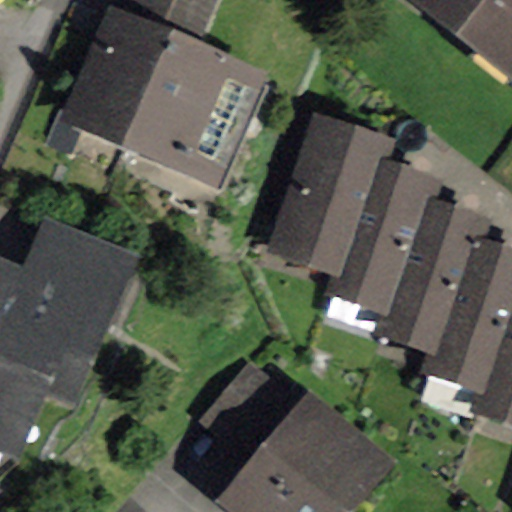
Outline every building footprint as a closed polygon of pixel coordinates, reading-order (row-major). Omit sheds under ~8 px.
[(112,23),(100,51),(104,53),(77,117),(210,174),(232,122),(246,128),(263,88),(185,55),(208,0),(138,0),(126,29),(112,23)] [(511,0),(426,0),(511,66),(511,0)] [(335,283),(336,284),(374,172),(381,151),(321,131),(282,244),(342,264),(335,283)] [(429,191),(374,172),(336,284),(391,302),(429,191)] [(477,230),(422,211),(384,323),(440,342),(471,251),(477,230)] [(0,465),(36,380),(64,392),(119,263),(55,236),(31,291),(4,279),(0,287),(0,465)] [(480,400),(481,401),(511,309),(511,264),(471,251),(421,397),(475,415),(480,400)] [(511,309),(481,401),(511,411),(511,309)] [(210,413),(269,462),(239,498),(256,511),(332,511),(368,469),(247,369),(210,413)]
